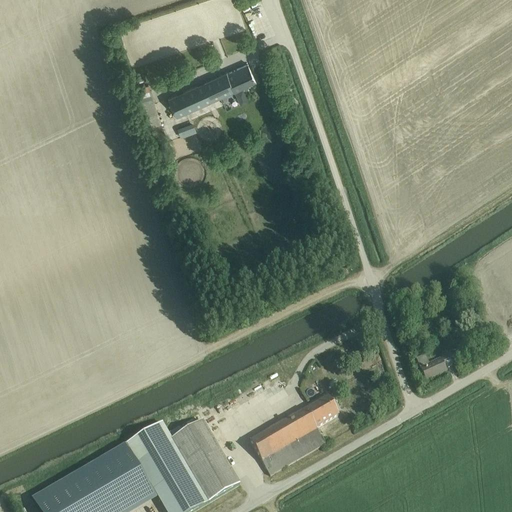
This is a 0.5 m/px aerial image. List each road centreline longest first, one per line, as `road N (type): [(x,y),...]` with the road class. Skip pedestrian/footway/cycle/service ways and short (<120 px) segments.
road 1 (unclassified): [(414,411),(274,0)]
road 2 (unclassified): [(240,511),(414,411)]
